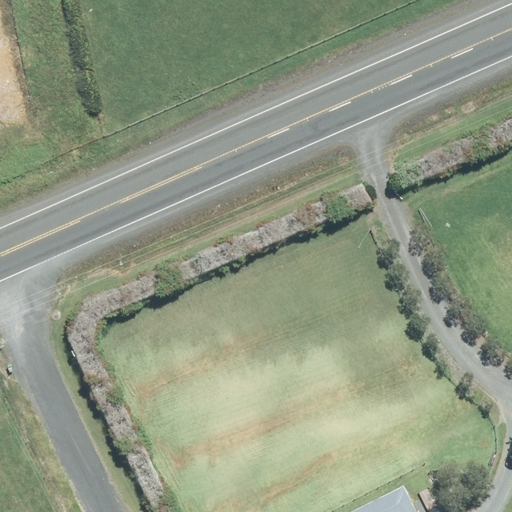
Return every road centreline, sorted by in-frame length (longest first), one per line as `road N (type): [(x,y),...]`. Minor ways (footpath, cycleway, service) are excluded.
road 1 (secondary): [(511,38),(0,267)]
road 2 (unclassified): [(0,328),(89,511)]
